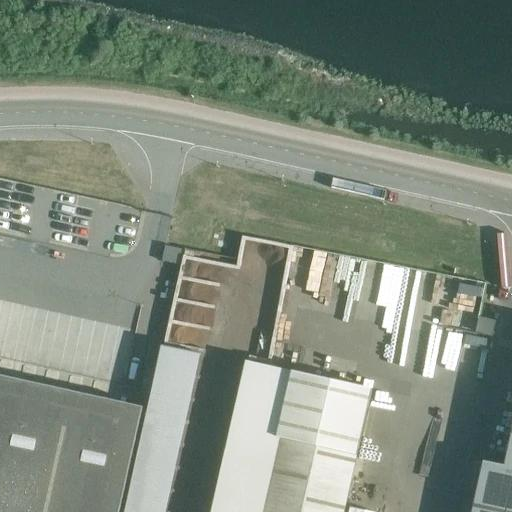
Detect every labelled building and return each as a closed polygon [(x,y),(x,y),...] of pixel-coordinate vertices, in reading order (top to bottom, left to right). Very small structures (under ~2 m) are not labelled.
[(449,303),(454,274),(247,235),(242,260),(188,250),(183,278),(281,296),(286,272),(449,303)] [(492,335),(493,335),(496,321),(480,318),(477,332),(492,335)] [(167,346),(129,511),(168,511),(204,354),(167,346)] [(262,511),(294,373),(251,363),(217,511),(262,511)] [(345,511),(373,390),(294,373),(262,511),(345,511)] [(0,511),(121,511),(145,408),(143,407),(141,414),(131,412),(120,410),(103,406),(81,401),(60,396),(38,391),(16,386),(0,382),(0,511)] [(511,511),(511,441),(507,466),(485,462),(473,511),(511,511)]
